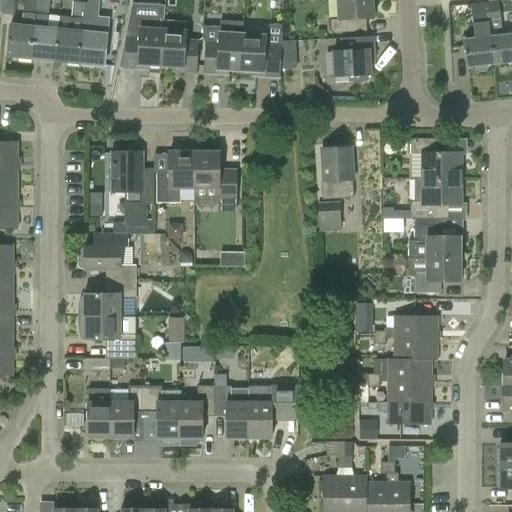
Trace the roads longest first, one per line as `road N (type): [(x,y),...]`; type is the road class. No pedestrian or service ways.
road 1 (residential): [(464,511),(469,390),(506,256),(499,92)]
road 2 (residential): [(29,439),(45,408),(50,368),(50,92)]
road 3 (residential): [(275,511),(267,468),(37,461)]
road 4 (residential): [(282,101),(50,92)]
